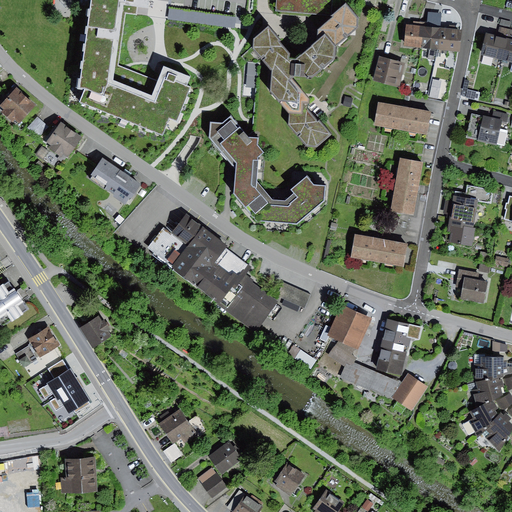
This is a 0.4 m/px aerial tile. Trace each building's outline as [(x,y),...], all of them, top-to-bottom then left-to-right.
[(90,0),(79,86),(85,88),(80,101),(163,134),(169,117),(177,120),(190,86),(187,84),(191,76),(163,65),(158,80),(118,65),(126,13),(138,15),(138,6),(139,0),(90,0)] [(332,0),(276,0),(276,11),(331,16),(332,0)] [(280,44),(268,30),(254,42),(254,51),(273,73),(271,93),(290,115),(289,126),(307,148),(316,149),(331,136),(299,95),(288,83),(295,78),(313,80),(335,61),(335,48),(358,30),(359,20),(346,6),(332,17),(334,19),(318,32),(318,43),(296,62),(289,62),(289,57),(279,45),(280,44)] [(170,9),(168,19),(227,27),(235,28),(236,17),(170,9)] [(428,12),(427,23),(432,23),(431,28),(439,29),(441,13),(428,12)] [(413,27),(407,26),(404,46),(421,49),(424,22),(414,21),(413,27)] [(427,23),(424,22),(421,49),(429,50),(435,50),(437,50),(439,29),(431,28),(432,23),(427,23)] [(448,30),(439,29),(437,50),(460,53),(462,31),(453,31),(454,27),(449,26),(448,30)] [(497,37),(486,34),(480,56),(503,62),(511,30),(500,27),(497,37)] [(511,30),(503,62),(511,63),(511,30)] [(405,64),(379,57),(373,82),(399,88),(405,64)] [(433,79),(429,96),(438,98),(441,81),(433,79)] [(36,107),(16,89),(0,107),(4,111),(2,113),(13,123),(14,121),(20,126),(36,107)] [(345,97),(343,106),(351,108),(353,98),(345,97)] [(429,130),(432,106),(378,98),(375,122),(386,124),(429,130)] [(493,119),(472,114),(466,138),(497,146),(497,145),(504,147),(508,131),(501,129),(503,121),(507,122),(508,115),(495,111),(493,119)] [(38,117),(28,128),(39,138),(49,128),(38,117)] [(250,140),(231,118),(222,126),(210,124),(209,139),(226,159),(231,166),(235,171),(233,197),(257,224),(297,227),(324,204),(326,188),(314,187),(307,178),(291,192),(293,196),(285,203),(272,202),(257,184),(258,160),(264,155),(258,148),(259,140),(250,140)] [(83,139),(61,124),(46,145),(50,148),(49,149),(61,158),(63,156),(69,160),(83,139)] [(42,147),(36,155),(43,160),(49,152),(42,147)] [(393,205),(416,208),(424,155),(401,152),(393,205)] [(126,175),(103,159),(91,177),(107,188),(105,189),(115,196),(114,198),(126,206),(140,186),(126,175)] [(42,170),(45,167),(39,161),(36,164),(42,170)] [(467,195),(455,192),(448,222),(474,228),(479,202),(492,204),(494,192),(468,187),(467,195)] [(396,206),(395,209),(412,214),(413,210),(396,206)] [(119,215),(115,221),(120,225),(124,220),(119,215)] [(189,246),(202,229),(186,215),(173,234),(189,246)] [(474,228),(448,222),(446,234),(451,235),(449,244),(471,248),(476,228),(474,228)] [(253,267),(202,229),(189,246),(173,234),(163,227),(147,249),(258,331),(279,303),(253,283),(254,282),(246,276),(253,267)] [(355,229),(351,254),(405,262),(409,238),(355,229)] [(332,241),(328,240),(323,259),(327,260),(332,241)] [(509,259),(497,257),(495,264),(508,267),(509,259)] [(490,274),(491,266),(480,265),(479,272),(490,274)] [(474,273),(459,270),(456,287),(464,289),(462,299),(486,304),(490,282),(473,279),(474,273)] [(314,289),(286,277),(279,296),(305,310),(314,289)] [(9,279),(0,284),(0,324),(2,328),(29,310),(19,296),(9,279)] [(371,319),(341,306),(327,336),(339,342),(355,349),(357,350),(371,319)] [(98,316),(80,328),(95,350),(112,339),(109,333),(111,331),(104,321),(102,322),(98,316)] [(420,329),(389,320),(386,329),(381,352),(407,359),(413,335),(418,337),(420,329)] [(52,325),(33,336),(44,355),(63,344),(52,325)] [(507,345),(493,341),(492,351),(507,351),(507,345)] [(355,349),(339,342),(328,356),(345,367),(340,378),(391,400),(393,398),(399,389),(397,388),(400,383),(354,363),(358,359),(351,355),(355,349)] [(316,361),(294,346),(288,354),(310,369),(316,361)] [(29,347),(16,355),(24,368),(37,360),(29,347)] [(407,359),(381,352),(376,371),(401,378),(407,359)] [(475,365),(477,382),(502,379),(505,379),(504,369),(507,369),(507,362),(504,362),(504,357),(482,357),(481,365),(475,365)] [(428,388),(408,375),(399,389),(393,398),(413,411),(428,388)] [(85,378),(65,390),(78,411),(98,399),(91,388),(85,378)] [(472,391),(477,409),(495,402),(504,396),(500,389),(504,387),(502,379),(477,382),(478,390),(472,391)] [(511,404),(511,396),(510,393),(499,401),(506,411),(511,404)] [(478,437),(482,435),(501,414),(495,402),(477,409),(470,412),(474,419),(470,421),(478,437)] [(181,410),(160,425),(174,445),(182,439),(185,444),(196,436),(198,439),(209,431),(198,414),(188,420),(181,410)] [(498,453),(511,432),(511,424),(509,422),(511,419),(506,413),(503,416),(501,414),(482,435),(498,453)] [(153,414),(140,423),(145,428),(157,420),(153,414)] [(229,443),(209,458),(222,475),(243,460),(229,443)] [(175,445),(164,453),(171,463),(183,455),(175,445)] [(473,457),(468,461),(473,466),(478,462),(473,457)] [(97,458),(65,459),(66,481),(61,481),(62,495),(99,493),(97,458)] [(306,476),(288,464),(286,466),(282,463),(272,478),(276,481),(275,483),(277,484),(275,487),(290,497),(293,494),(297,496),(302,489),(298,486),(306,476)] [(212,468),(198,479),(212,498),(227,487),(212,468)] [(239,491),(228,507),(234,511),(235,511),(247,496),(239,491)] [(339,511),(344,505),(325,492),(311,511),(312,511),(339,511)] [(371,494),(369,497),(382,506),(384,503),(371,494)] [(260,511),(263,508),(247,496),(235,511),(260,511)] [(368,511),(374,504),(367,500),(362,508),(367,511),(368,511)]
